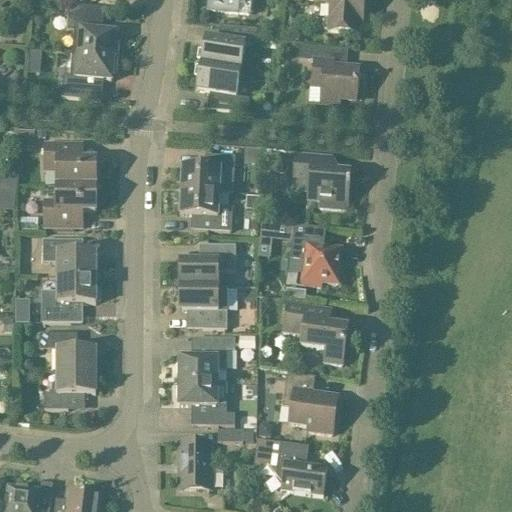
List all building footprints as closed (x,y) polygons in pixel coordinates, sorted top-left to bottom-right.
[(210,0),(209,14),(239,16),(240,5),(252,6),(252,0),(210,0)] [(330,9),(328,34),(358,37),(360,12),(364,12),(364,0),(325,0),(325,9),(330,9)] [(74,33),(72,57),(118,61),(120,47),(115,46),(116,37),(102,36),(104,12),(70,9),(68,33),(74,33)] [(201,68),(241,73),(244,48),(259,50),(261,34),(221,28),(219,43),(205,41),(201,68)] [(327,64),(328,51),(299,49),(298,63),(315,64),(312,89),(322,90),(321,107),(339,108),(339,103),(356,105),(358,73),(342,71),(342,66),(327,64)] [(118,61),(72,57),(71,81),(64,80),(62,101),(93,104),(95,83),(111,85),(112,75),(117,76),(118,61)] [(237,100),(241,73),(201,68),(198,94),(212,96),(210,113),(249,116),(251,101),(237,100)] [(59,174),(59,190),(96,190),(96,164),(82,164),(82,148),(45,148),(44,174),(59,174)] [(181,195),(219,197),(219,185),(233,186),(239,181),(240,171),(235,171),(235,157),(206,156),(205,172),(183,171),(181,195)] [(321,174),(322,161),(296,159),(293,194),(309,195),(308,204),(320,205),(320,212),(346,214),(349,177),(321,174)] [(96,190),(59,190),(59,205),(44,205),(44,231),(82,232),(82,216),(96,216),(96,190)] [(218,208),(219,197),(181,195),(180,219),(208,220),(207,233),(232,235),(233,211),(230,208),(218,208)] [(248,199),(247,212),(260,212),(260,200),(248,199)] [(260,217),(260,224),(275,226),(275,219),(260,217)] [(262,225),(260,240),(292,243),(294,228),(262,225)] [(324,250),(326,232),(294,228),(292,243),(290,263),(305,264),(302,288),(321,290),(321,286),(338,288),(342,252),(324,250)] [(57,282),(96,282),(96,256),(82,256),(82,242),(43,242),(43,267),(57,267),(57,282)] [(180,265),(180,290),(218,290),(218,276),(236,276),(236,249),(208,249),(208,265),(200,265),(180,265)] [(96,308),(96,305),(100,305),(100,293),(96,293),(96,282),(57,282),(57,296),(42,296),(42,320),(70,320),(70,308),(96,308)] [(180,290),(180,315),(187,315),(203,315),(203,331),(228,331),(228,290),(218,290),(180,290)] [(325,354),(324,367),(342,370),(347,331),(329,328),(331,314),(287,307),(283,337),(302,339),(301,351),(325,354)] [(13,321),(5,322),(5,335),(14,335),(13,321)] [(57,353),(57,376),(96,376),(96,353),(77,353),(77,335),(39,335),(39,353),(57,353)] [(179,362),(179,386),(217,386),(217,374),(226,374),(227,355),(235,354),(235,342),(208,342),(208,362),(179,362)] [(96,376),(57,376),(57,388),(52,388),(52,398),(45,398),(45,414),(68,414),(68,398),(96,399),(96,376)] [(313,396),(315,380),(287,376),(283,410),(291,411),(289,428),(308,431),(307,436),(332,439),(338,400),(313,396)] [(179,386),(179,410),(192,410),(208,410),(208,429),(235,429),(235,418),(227,418),(227,386),(217,386),(179,386)] [(261,427),(259,439),(271,440),(273,428),(261,427)] [(219,435),(219,447),(243,447),(244,435),(219,435)] [(258,443),(253,478),(267,467),(282,486),(280,495),(323,501),(327,473),(309,470),(303,463),(305,450),(258,443)] [(179,447),(179,494),(212,494),(212,447),(179,447)] [(37,485),(36,495),(8,491),(5,511),(49,511),(53,487),(37,485)] [(99,511),(101,499),(69,495),(68,505),(56,503),(54,511),(99,511)]
